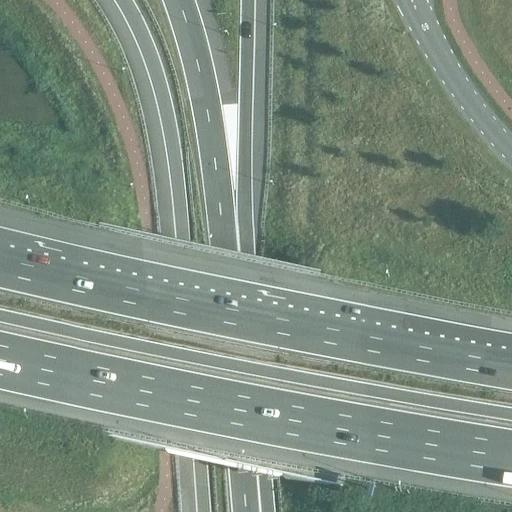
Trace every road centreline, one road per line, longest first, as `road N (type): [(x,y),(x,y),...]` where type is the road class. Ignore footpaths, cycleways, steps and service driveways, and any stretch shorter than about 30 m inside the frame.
road 1 (motorway): [(121,0),(161,94),(176,180),(203,511)]
road 2 (motorway): [(0,360),(511,459)]
road 3 (motorway): [(511,414),(0,317)]
road 4 (motorway): [(511,363),(35,270)]
road 5 (motorway): [(246,511),(220,235)]
road 6 (motorway): [(220,235),(209,122),(177,0)]
road 7 (motorway): [(220,235),(245,106),(248,0)]
road 8 (unclassified): [(408,0),(458,86),(511,154)]
